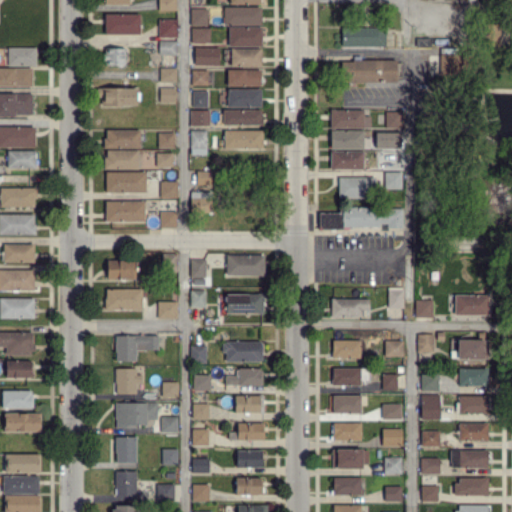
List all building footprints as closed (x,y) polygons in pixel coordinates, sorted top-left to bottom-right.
[(175,0),(175,10),(161,10),(160,0),(175,0)] [(223,25),(223,23),(223,18),(224,18),(224,16),(222,16),(222,12),(224,12),(223,8),(261,7),(261,25),(223,25)] [(192,25),(192,10),(207,10),(207,25),(192,25)] [(106,34),(106,15),(139,15),(139,34),(106,34)] [(159,37),(159,21),(176,21),(177,37),(159,37)] [(499,45),(484,45),(483,25),(499,25),(499,45)] [(209,42),(192,42),(191,29),(209,28),(209,42)] [(229,46),(229,28),(261,28),(261,46),(229,46)] [(343,46),(343,29),(384,28),(384,46),(343,46)] [(417,47),(417,39),(430,39),(430,47),(417,47)] [(160,55),(160,42),(175,41),(175,54),(160,55)] [(35,66),(8,66),(8,48),(35,48),(35,66)] [(105,63),(105,59),(103,59),(103,54),(106,54),(106,49),(125,49),(125,63),(105,63)] [(191,63),(191,49),(206,49),(206,63),(191,63)] [(231,66),(230,49),(260,49),(260,66),(231,66)] [(439,55),(455,55),(455,76),(439,75),(439,55)] [(348,82),(348,78),(342,79),(342,64),(353,64),(353,61),(395,61),(395,81),(348,82)] [(0,86),(0,69),(32,69),(32,86),(0,86)] [(160,81),(160,69),(175,69),(175,81),(160,81)] [(228,85),(228,71),(259,70),(259,85),(228,85)] [(192,84),(192,71),(206,71),(207,84),(192,84)] [(160,102),(160,88),(174,88),(174,102),(160,102)] [(206,105),(193,105),(192,88),(206,88),(206,105)] [(101,106),(101,97),(97,97),(97,89),(135,89),(135,93),(138,93),(138,101),(135,101),(135,105),(101,106)] [(228,106),(228,90),(260,89),(260,106),(228,106)] [(0,117),(0,94),(32,94),(32,117),(0,117)] [(223,125),(223,111),(260,110),(260,119),(261,119),(261,125),(223,125)] [(331,128),(331,111),(363,110),(362,117),(369,117),(369,127),(363,127),(363,128),(331,128)] [(209,125),(191,124),(191,111),(209,111),(209,125)] [(400,127),(387,127),(387,113),(400,113),(400,127)] [(0,146),(0,127),(34,127),(34,146),(0,146)] [(103,149),(103,139),(106,139),(107,131),(139,131),(139,138),(142,138),(142,142),(139,142),(138,148),(103,149)] [(204,153),(192,153),(192,148),(191,148),(191,132),(206,131),(206,148),(204,148),(204,153)] [(224,149),(224,146),(222,146),(222,137),(225,137),(225,132),(261,131),(262,149),(224,149)] [(331,148),(331,132),(363,132),(363,148),(331,148)] [(159,147),(159,134),(174,134),(174,147),(159,147)] [(104,169),(104,158),(107,158),(107,151),(136,151),(136,169),(104,169)] [(331,169),(331,151),(363,151),(363,169),(331,169)] [(35,167),(8,167),(8,160),(4,160),(4,156),(7,156),(7,152),(35,152),(35,160),(38,160),(38,164),(35,164),(35,167)] [(156,167),(156,154),(171,154),(171,166),(156,167)] [(197,184),(197,172),(210,172),(210,184),(197,184)] [(106,192),(106,173),(145,173),(145,192),(106,192)] [(401,188),(385,188),(384,173),(401,173),(401,188)] [(339,198),(338,178),(375,178),(375,198),(339,198)] [(160,197),(160,183),(176,183),(176,197),(160,197)] [(0,207),(0,188),(36,188),(36,198),(34,198),(34,207),(0,207)] [(192,212),(192,190),(195,190),(195,192),(210,192),(210,212),(192,212)] [(106,220),(106,202),(143,201),(143,220),(106,220)] [(319,232),(316,228),(319,226),(319,224),(317,224),(317,216),(319,216),(319,214),(339,213),(339,209),(379,208),(379,209),(401,209),(401,228),(388,228),(388,224),(380,224),(380,227),(373,227),(373,229),(368,229),(368,226),(361,226),(361,229),(357,229),(357,226),(353,226),(353,228),(351,228),(351,226),(349,226),(348,229),(322,229),(319,232)] [(160,227),(160,213),(175,213),(175,227),(160,227)] [(0,234),(0,215),(33,215),(33,225),(35,225),(35,234),(0,234)] [(33,263),(30,263),(30,261),(4,261),(4,254),(1,254),(1,251),(3,251),(4,245),(29,245),(29,244),(33,244),(33,263)] [(179,273),(163,273),(164,256),(178,256),(179,273)] [(228,275),(228,256),(263,256),(263,275),(228,275)] [(191,277),(191,259),(205,259),(205,277),(191,277)] [(139,280),(109,279),(110,271),(109,270),(109,263),(138,263),(139,280)] [(33,289),(0,289),(0,271),(33,271),(33,289)] [(144,311),(107,310),(107,291),(144,291),(144,311)] [(191,307),(191,292),(204,291),(205,306),(191,307)] [(389,307),(389,291),(401,291),(401,307),(389,307)] [(257,314),(257,311),(227,312),(227,302),(225,302),(225,295),(257,295),(257,294),(262,294),(262,314),(257,314)] [(455,314),(455,296),(488,295),(488,313),(455,314)] [(331,316),(331,299),(334,299),(333,301),(368,300),(368,310),(360,310),(360,316),(331,316)] [(33,318),(0,318),(0,300),(33,300),(33,318)] [(416,316),(416,302),(429,302),(430,316),(416,316)] [(177,318),(159,318),(159,304),(178,304),(177,318)] [(30,354),(6,354),(6,347),(0,347),(0,332),(32,333),(32,345),(34,345),(34,350),(30,350),(30,354)] [(432,351),(418,351),(418,335),(432,335),(432,351)] [(116,360),(116,358),(115,358),(115,354),(116,354),(116,350),(114,350),(114,342),(116,342),(116,336),(157,336),(157,349),(136,349),(136,360),(116,360)] [(459,359),(459,351),(456,351),(456,348),(458,348),(457,340),(487,339),(487,350),(490,350),(490,354),(487,354),(487,359),(459,359)] [(332,359),(332,351),(331,351),(330,343),(333,343),(333,341),(359,341),(359,359),(332,359)] [(226,361),(226,352),(222,352),(222,344),(225,344),(225,342),(260,342),(260,343),(261,343),(262,359),(260,359),(260,361),(226,361)] [(401,356),(386,356),(386,342),(401,342),(401,356)] [(191,362),(191,346),(205,346),(205,362),(191,362)] [(31,377),(6,377),(7,361),(30,361),(30,371),(33,371),(33,376),(31,376),(31,377)] [(115,393),(115,386),(116,386),(117,381),(113,381),(113,371),(115,371),(115,369),(135,369),(135,376),(141,376),(141,383),(136,383),(136,393),(115,393)] [(226,385),(226,375),(237,376),(236,370),(239,370),(239,369),(260,369),(260,372),(262,372),(262,384),(260,384),(260,385),(226,385)] [(343,388),(340,388),(340,385),(330,385),(330,382),(331,382),(331,378),(331,370),(332,370),(332,369),(359,369),(359,385),(343,385),(343,388)] [(459,386),(459,384),(458,384),(458,379),(456,379),(456,376),(459,376),(459,369),(486,369),(487,386),(459,386)] [(382,388),(382,374),(396,374),(396,388),(382,388)] [(209,390),(194,389),(194,376),(209,376),(209,390)] [(437,389),(421,389),(421,376),(437,376),(437,389)] [(162,396),(162,383),(177,383),(177,396),(162,396)] [(3,407),(3,391),(30,392),(30,395),(32,395),(32,407),(3,407)] [(330,413),(330,409),(333,409),(333,406),(331,406),(331,398),(333,398),(333,396),(359,395),(359,413),(330,413)] [(251,413),(241,413),(241,411),(235,411),(235,410),(233,410),(233,399),(235,399),(235,396),(262,396),(262,412),(251,412),(251,413)] [(455,413),(455,402),(459,402),(459,396),(484,396),(487,396),(487,398),(489,398),(489,409),(487,409),(487,413),(455,413)] [(193,418),(192,403),(208,403),(208,418),(193,418)] [(116,428),(116,418),(115,418),(115,408),(113,408),(113,405),(115,405),(115,404),(156,404),(156,419),(146,419),(146,425),(135,426),(135,428),(116,428)] [(383,419),(382,404),(400,404),(401,418),(383,419)] [(422,419),(422,404),(438,404),(438,419),(422,419)] [(6,431),(5,413),(39,413),(39,431),(6,431)] [(162,431),(162,417),(176,417),(176,430),(162,431)] [(330,440),(330,436),(332,436),(332,433),(331,433),(331,426),(333,426),(333,424),(360,423),(360,440),(330,440)] [(486,442),(483,442),(483,440),(458,441),(458,439),(457,439),(457,434),(456,434),(456,431),(459,431),(459,424),(484,424),(484,423),(486,423),(486,442)] [(228,439),(228,432),(237,432),(238,429),(235,429),(235,427),(237,427),(237,424),(262,424),(263,439),(228,439)] [(193,445),(192,430),(207,429),(207,445),(193,445)] [(383,446),(382,429),(401,429),(401,446),(383,446)] [(438,444),(422,444),(422,432),(438,432),(438,444)] [(116,462),(116,438),(135,438),(136,462),(116,462)] [(162,465),(162,449),(177,449),(177,464),(162,465)] [(237,467),(237,451),(260,450),(261,467),(237,467)] [(333,468),(332,465),(331,465),(331,460),(332,460),(332,450),(367,450),(367,464),(363,464),(363,468),(333,468)] [(451,468),(451,462),(450,462),(450,451),(486,450),(486,468),(451,468)] [(5,472),(5,455),(39,455),(39,472),(5,472)] [(384,473),(384,457),(400,457),(400,473),(384,473)] [(193,472),(193,459),(209,458),(209,472),(193,472)] [(422,472),(422,458),(438,458),(438,472),(422,472)] [(117,496),(117,486),(116,486),(116,472),(135,471),(135,495),(117,496)] [(3,493),(2,476),(38,476),(38,493),(3,493)] [(483,496),(454,496),(454,483),(459,483),(459,478),(484,478),(484,477),(487,477),(487,496),(483,496)] [(332,495),(332,489),(334,489),(334,479),(359,478),(360,495),(332,495)] [(237,494),(236,479),(260,479),(260,494),(237,494)] [(165,499),(152,499),(152,487),(153,487),(153,480),(163,480),(163,486),(165,486),(165,499)] [(193,499),(193,484),(208,484),(208,499),(193,499)] [(437,500),(422,500),(422,486),(437,486),(437,500)] [(385,501),(385,487),(401,487),(401,501),(385,501)] [(4,511),(5,495),(40,495),(40,511),(4,511)]
